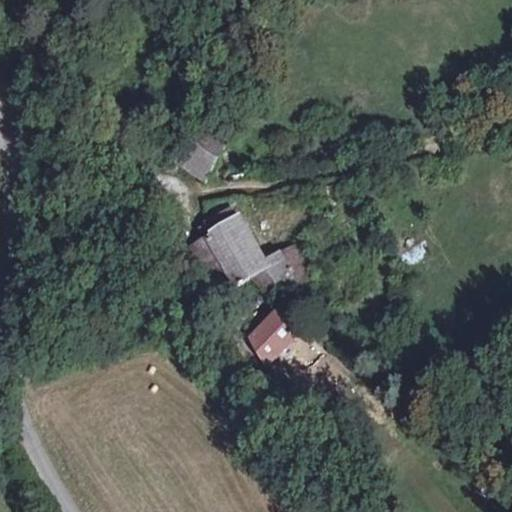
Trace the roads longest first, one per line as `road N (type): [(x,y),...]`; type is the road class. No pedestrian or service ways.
road 1 (unclassified): [(0,112),(11,171),(0,306)]
road 2 (unclassified): [(0,350),(13,418),(73,511)]
